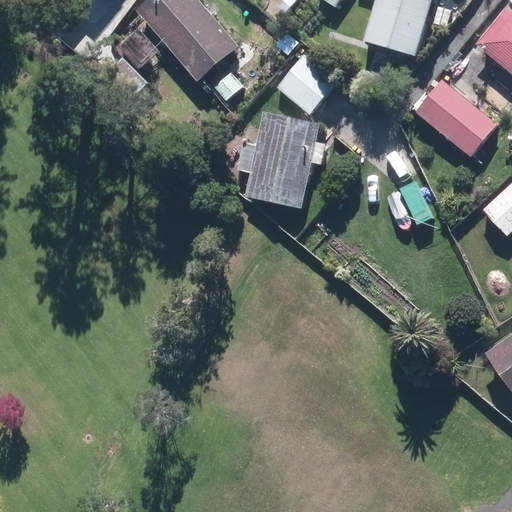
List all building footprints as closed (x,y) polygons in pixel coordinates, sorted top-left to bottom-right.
[(59,0),(77,14),(88,0),(59,0)] [(196,0),(154,0),(137,15),(200,85),(240,50),(196,0)] [(318,0),(336,12),(343,0),(318,0)] [(375,0),(362,45),(416,61),(434,0),(375,0)] [(511,14),(508,11),(478,48),(511,76),(511,14)] [(161,54),(141,31),(121,49),(140,72),(161,54)] [(304,56),(277,89),(311,117),(323,103),(338,84),(304,56)] [(473,159),(498,126),(442,83),(417,115),(473,159)] [(247,201),(304,212),(314,164),(327,167),(331,145),(318,142),(321,129),(264,117),(258,146),(244,143),(238,173),(252,176),(247,201)] [(417,184),(403,190),(418,225),(433,219),(417,184)] [(510,240),(511,238),(511,187),(485,213),(510,240)] [(511,337),(486,356),(511,393),(511,337)]
